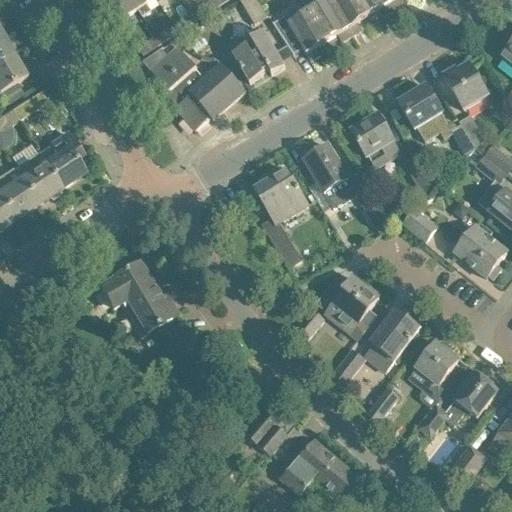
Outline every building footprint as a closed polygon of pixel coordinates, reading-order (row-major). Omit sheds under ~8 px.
[(139,11),(131,0),(105,0),(121,23),(139,11)] [(156,0),(155,0),(131,0),(139,11),(143,19),(152,13),(147,6),(156,0)] [(230,0),(214,0),(208,4),(213,11),(230,0)] [(268,19),(261,8),(255,0),(241,0),(239,1),(256,27),(268,19)] [(358,25),(368,19),(356,0),(330,0),(329,1),(352,38),(362,32),(358,25)] [(383,20),(393,14),(384,0),(356,0),(368,19),(378,13),(383,20)] [(384,0),(393,14),(403,8),(399,1),(400,0),(384,0)] [(342,45),(352,38),(329,1),(309,13),(327,44),(337,38),(342,45)] [(196,23),(213,11),(208,4),(191,15),(196,23)] [(321,57),(317,50),(327,44),(309,13),(290,25),(285,18),(275,24),(274,24),(294,57),(295,57),(294,56),(303,51),(310,64),(321,57)] [(178,34),(196,23),(191,15),(173,27),(178,34)] [(178,34),(173,27),(156,38),(161,46),(178,34)] [(0,34),(0,63),(13,56),(0,34)] [(285,70),(275,53),(264,35),(250,43),(253,48),(248,51),(246,49),(232,58),(250,86),(264,78),(262,76),(268,73),(271,78),(285,70)] [(143,57),(160,46),(161,46),(156,38),(138,50),(143,57)] [(246,95),(232,80),(221,67),(201,61),(194,67),(188,61),(192,58),(178,42),(143,65),(150,73),(167,92),(164,94),(178,110),(175,111),(195,134),(211,120),(213,123),(246,95)] [(511,47),(503,58),(511,65),(511,47)] [(13,56),(0,63),(0,95),(27,80),(13,56)] [(443,78),(454,96),(464,114),(488,99),(469,67),(457,74),(455,71),(443,78)] [(399,105),(409,122),(415,132),(404,139),(410,148),(422,141),(423,143),(449,127),(426,89),(399,105)] [(41,94),(10,114),(17,124),(48,105),(41,94)] [(0,135),(17,124),(10,114),(0,120),(0,135)] [(401,156),(388,135),(378,117),(351,134),(367,161),(369,160),(376,172),(401,156)] [(460,125),(461,128),(475,151),(477,149),(485,142),(471,119),(460,125)] [(475,151),(461,128),(450,134),(466,160),(475,151)] [(38,157),(61,192),(84,176),(76,164),(83,160),(68,137),(38,157)] [(304,162),(334,212),(357,198),(352,190),(327,148),(326,149),(327,150),(305,163),(305,162),(304,162)] [(477,149),(475,151),(466,160),(477,169),(477,170),(495,184),(499,187),(507,177),(485,159),(487,157),(477,149)] [(511,163),(493,149),(487,157),(485,159),(507,177),(511,170),(511,163)] [(38,157),(37,155),(14,170),(38,207),(48,201),(52,203),(60,197),(60,193),(61,192),(38,157)] [(403,165),(418,189),(424,202),(434,192),(415,159),(403,165)] [(38,207),(14,170),(0,178),(0,198),(15,222),(38,207)] [(276,228),(293,218),(308,208),(287,172),(284,174),(287,178),(277,184),(275,180),(254,192),(276,228)] [(378,207),(364,183),(352,190),(357,198),(367,214),(378,207)] [(511,197),(495,184),(478,205),(511,232),(511,197)] [(0,232),(15,222),(0,198),(0,232)] [(462,222),(470,212),(460,204),(452,214),(462,222)] [(415,211),(402,227),(426,246),(438,230),(415,211)] [(507,256),(475,230),(455,255),(487,281),(488,279),(493,283),(501,272),(497,269),(507,256)] [(288,272),(302,264),(285,236),(272,245),(288,272)] [(146,337),(161,327),(178,317),(166,297),(161,301),(139,265),(111,282),(111,283),(99,290),(113,312),(125,305),(139,327),(134,330),(141,342),(147,338),(146,337)] [(325,318),(358,343),(369,329),(361,323),(379,301),(354,281),(325,318)] [(290,339),(302,349),(324,324),(312,313),(290,339)] [(385,376),(407,348),(419,333),(396,314),(371,346),(373,348),(364,360),(385,376)] [(185,337),(172,344),(179,355),(191,348),(185,337)] [(436,408),(437,408),(446,396),(438,389),(459,363),(449,355),(450,353),(450,352),(450,351),(448,349),(446,347),(444,345),(442,345),(440,345),(439,345),(438,346),(436,345),(436,346),(416,372),(427,381),(419,390),(429,398),(427,401),(436,408)] [(330,382),(342,392),(365,363),(352,353),(330,382)] [(446,415),(437,408),(436,408),(418,432),(431,442),(445,423),(454,429),(466,413),(477,422),(498,394),(476,376),(454,404),(455,404),(446,415)] [(367,417),(378,426),(399,401),(387,391),(367,417)] [(280,423),(268,413),(255,428),(246,438),(270,459),(287,437),(276,428),(280,423)] [(511,422),(508,427),(490,451),(501,459),(511,446),(511,447),(511,422)] [(343,507),(350,499),(363,483),(314,443),(295,466),(294,466),(281,482),(301,499),(314,483),(343,507)] [(470,449),(463,459),(451,475),(466,487),(486,461),(470,449)] [(185,503),(195,511),(204,500),(197,494),(213,475),(195,460),(168,492),(183,506),(185,503)] [(481,479),(473,489),(483,497),(491,486),(481,479)] [(495,509),(500,511),(511,511),(511,491),(506,499),(504,498),(495,509)]
